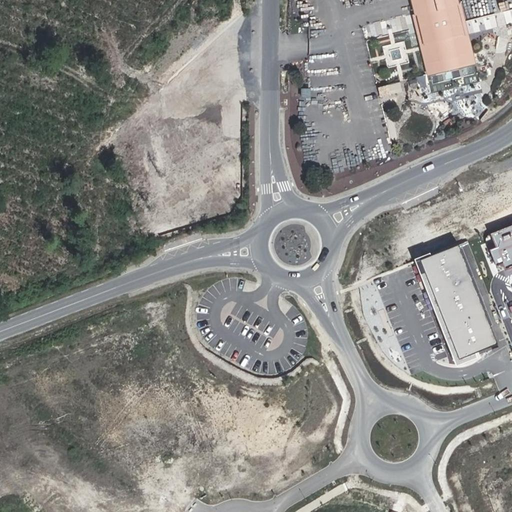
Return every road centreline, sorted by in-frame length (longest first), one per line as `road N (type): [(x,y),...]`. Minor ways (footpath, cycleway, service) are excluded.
road 1 (unclassified): [(261,244),(160,261),(0,324)]
road 2 (unclassified): [(284,207),(271,161),(271,0)]
road 3 (unclassified): [(511,131),(326,219)]
